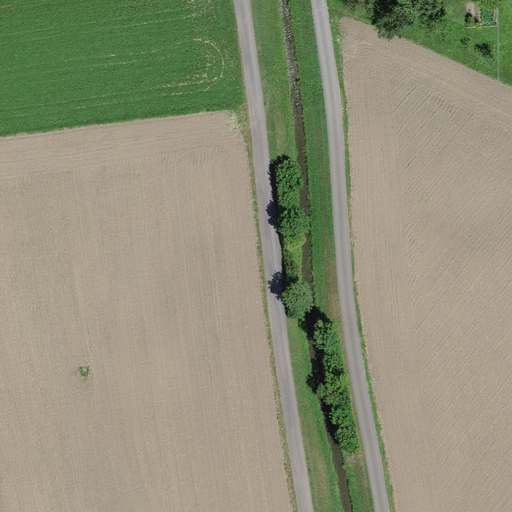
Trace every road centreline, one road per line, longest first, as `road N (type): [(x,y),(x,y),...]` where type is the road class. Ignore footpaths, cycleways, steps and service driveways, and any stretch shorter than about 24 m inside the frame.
road 1 (track): [(308,511),(239,0)]
road 2 (track): [(320,0),(346,304),(383,511)]
